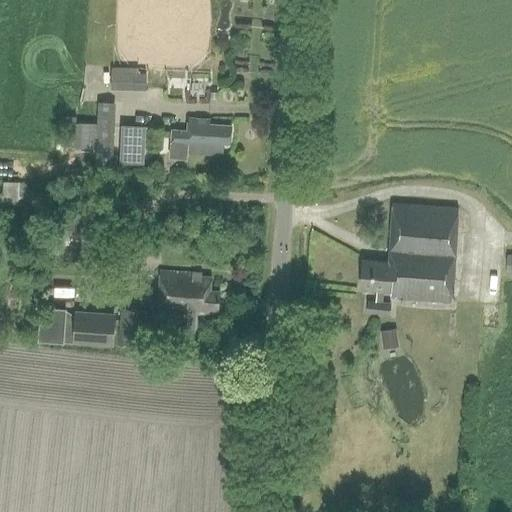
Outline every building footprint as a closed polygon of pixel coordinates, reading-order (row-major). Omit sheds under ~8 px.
[(146,90),(147,73),(135,72),(134,90),(146,90)] [(96,165),(113,165),(115,103),(98,102),(97,124),(66,123),(65,147),(96,148),(96,165)] [(188,159),(188,152),(223,155),(224,143),(230,144),(231,125),(210,123),(210,119),(190,118),(190,120),(187,119),(186,130),(173,129),(171,158),(188,159)] [(121,127),(119,163),(144,164),(145,129),(121,127)] [(146,148),(161,149),(162,129),(147,128),(146,148)] [(143,180),(144,167),(119,165),(118,179),(143,180)] [(4,182),(3,204),(17,205),(18,182),(4,182)] [(382,302),(383,291),(390,292),(390,298),(451,303),(457,208),(394,204),(388,261),(364,259),(361,289),(376,291),(375,302),(368,301),(366,313),(390,315),(391,303),(382,302)] [(192,331),(194,314),(208,315),(208,309),(217,310),(219,290),(209,290),(210,277),(200,276),(201,272),(193,271),(192,274),(175,273),(174,275),(161,274),(158,307),(158,311),(178,313),(176,330),(192,331)] [(145,348),(147,311),(120,309),(118,346),(145,348)] [(116,313),(75,310),(72,343),(113,346),(116,313)] [(383,350),(399,348),(396,330),(380,332),(383,350)]
